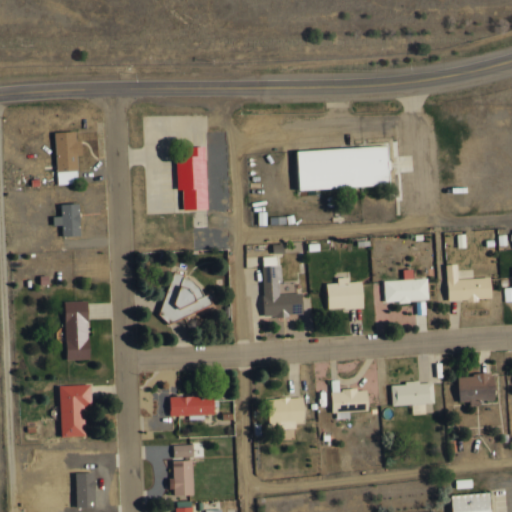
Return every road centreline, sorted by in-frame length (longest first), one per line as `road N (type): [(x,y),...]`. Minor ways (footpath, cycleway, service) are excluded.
road 1 (tertiary): [(511,58),(372,85),(0,93)]
road 2 (residential): [(110,88),(129,511)]
road 3 (residential): [(122,359),(511,336)]
